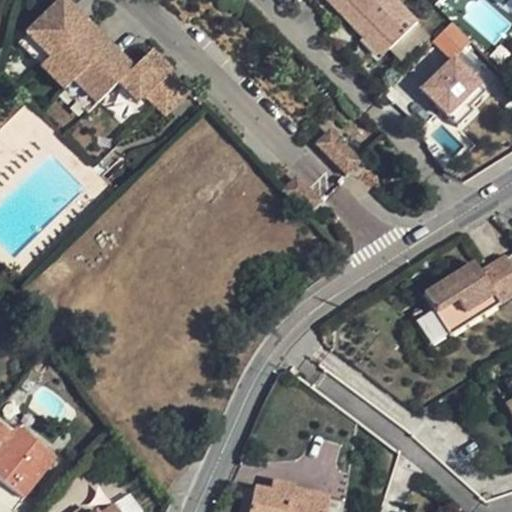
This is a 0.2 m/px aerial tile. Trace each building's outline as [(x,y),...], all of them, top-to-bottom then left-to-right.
[(85,24),(74,13),(70,16),(66,12),(70,8),(61,0),(26,35),(49,59),(85,24)] [(393,47),(348,0),(333,0),(330,3),(383,57),(393,47)] [(348,0),(393,47),(416,24),(393,0),(348,0)] [(108,48),(97,36),(93,40),(89,36),(93,32),(85,24),(49,59),(72,83),(108,48)] [(49,59),(26,35),(16,44),(40,68),(49,59)] [(447,43),(386,97),(418,132),(466,89),(475,100),(498,78),(465,42),(455,51),(447,43)] [(131,71),(123,63),(119,67),(115,62),(119,59),(108,48),(72,83),(95,107),(117,85),(131,71)] [(131,71),(117,85),(136,104),(143,97),(168,73),(149,54),(131,71)] [(72,83),(49,59),(40,68),(63,92),(72,83)] [(123,63),(119,59),(115,62),(119,67),(123,63)] [(168,73),(143,97),(164,118),(188,93),(168,73)] [(95,107),(72,83),(63,92),(86,116),(95,107)] [(329,133),(316,145),(345,175),(358,163),(329,133)] [(295,180),(283,193),(304,215),(317,203),(295,180)] [(467,267),(424,293),(444,326),(497,294),(503,303),(511,297),(511,260),(510,257),(484,272),(474,278),(467,267)] [(474,278),(484,272),(476,261),(467,267),(474,278)] [(449,335),(503,303),(497,294),(444,326),(449,335)] [(0,479),(24,498),(55,458),(15,427),(13,430),(0,419),(0,479)] [(100,449),(94,443),(89,450),(94,455),(100,449)] [(268,494),(253,491),(248,511),(323,511),(326,501),(292,493),(292,489),(270,485),(268,494)]
